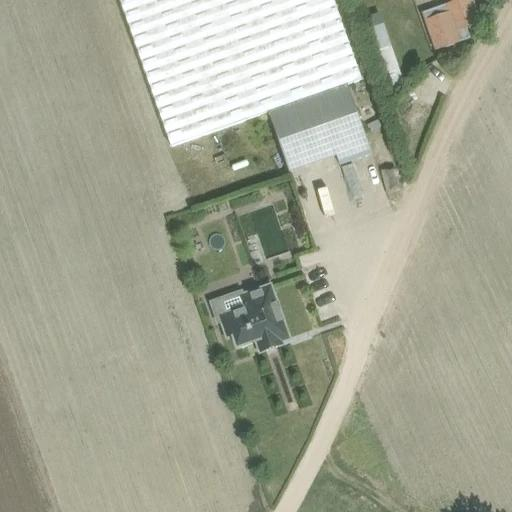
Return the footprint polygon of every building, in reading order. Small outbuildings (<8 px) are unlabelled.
[(118,0),(171,148),(268,114),(347,86),(361,81),(332,0),(118,0)] [(472,0),(461,0),(423,13),(436,50),(471,38),(466,27),(480,22),(474,4),(472,0)] [(369,21),(393,89),(407,84),(383,16),(369,21)] [(347,86),(268,114),(289,174),(336,157),(339,166),(371,155),(347,86)] [(392,178),(386,157),(373,160),(380,182),(392,178)] [(263,348),(287,339),(271,293),(261,297),(259,292),(242,298),(245,308),(220,317),(228,339),(233,337),(237,349),(260,341),(263,348)]
